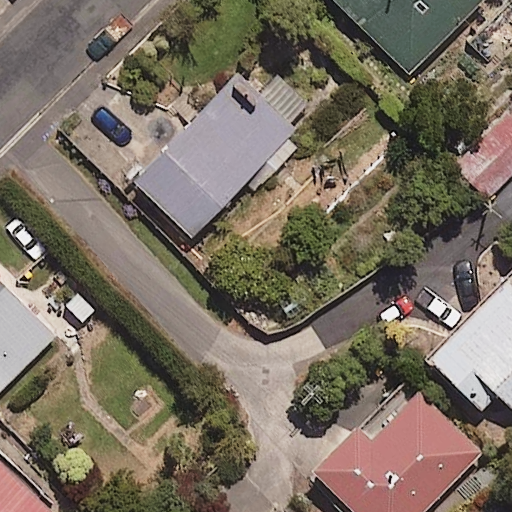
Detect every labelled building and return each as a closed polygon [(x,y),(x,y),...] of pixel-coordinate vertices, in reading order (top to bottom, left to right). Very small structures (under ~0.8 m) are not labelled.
[(481,0),(335,0),(408,73),(481,0)] [(301,143),(232,73),(130,175),(189,235),(248,176),(258,186),(301,143)] [(511,172),(511,114),(507,109),(452,164),(486,198),(511,172)] [(511,284),(506,278),(428,357),(479,407),(496,390),(511,406),(511,284)] [(0,389),(55,335),(0,279),(0,389)] [(421,511),(478,456),(411,389),(365,435),(355,426),(312,468),(355,511),(421,511)] [(50,511),(0,462),(0,511),(50,511)]
